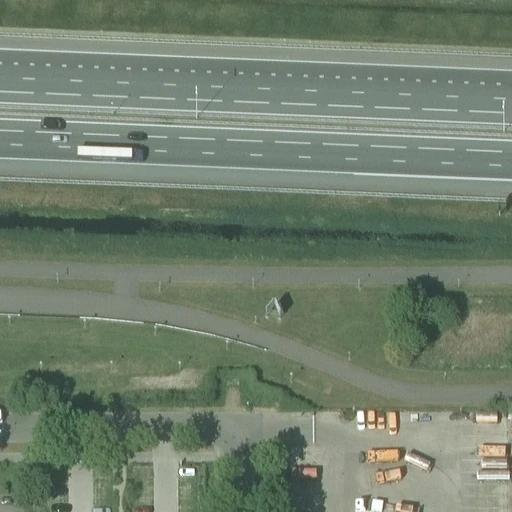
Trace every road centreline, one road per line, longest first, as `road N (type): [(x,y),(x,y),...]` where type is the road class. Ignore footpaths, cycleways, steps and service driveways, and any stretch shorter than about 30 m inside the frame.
road 1 (motorway): [(511,106),(0,84)]
road 2 (motorway): [(0,136),(511,157)]
road 3 (unclassified): [(242,511),(240,428),(0,431)]
